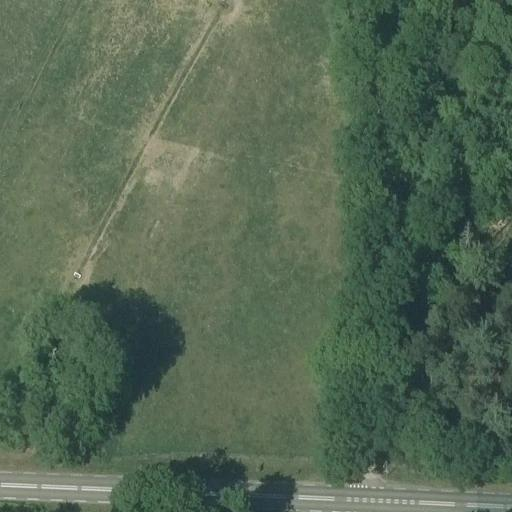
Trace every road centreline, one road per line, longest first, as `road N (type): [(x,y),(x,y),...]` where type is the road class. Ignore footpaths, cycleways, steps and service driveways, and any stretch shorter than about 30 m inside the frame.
road 1 (track): [(384,502),(386,256),(373,80),(353,0)]
road 2 (primary): [(384,502),(0,486)]
road 3 (primary): [(511,506),(384,502)]
